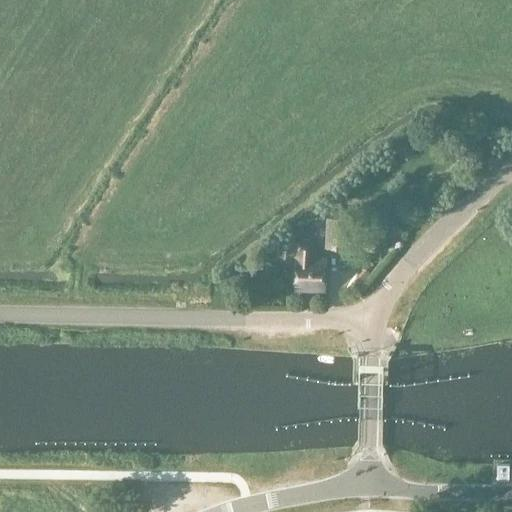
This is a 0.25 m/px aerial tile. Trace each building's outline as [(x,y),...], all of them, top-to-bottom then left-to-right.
[(477,148),(455,125),(444,135),(466,158),(477,148)] [(417,145),(399,135),(389,152),(407,162),(417,145)] [(382,200),(411,183),(401,166),(372,183),(382,200)] [(383,249),(384,209),(365,208),(364,249),(383,249)] [(348,220),(324,219),(324,248),(347,248),(348,220)] [(297,243),(294,289),(325,291),(327,259),(314,258),(315,244),(297,243)] [(370,343),(370,334),(349,334),(349,344),(370,343)]
